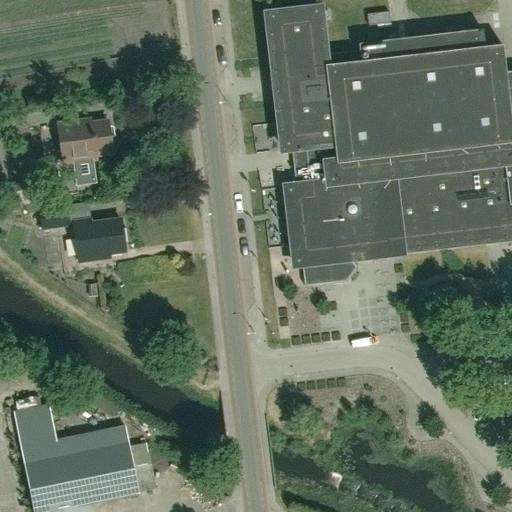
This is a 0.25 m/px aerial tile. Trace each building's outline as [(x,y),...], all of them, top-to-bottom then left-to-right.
[(282,145),(284,151),(285,151),(285,150),(291,149),(296,186),(286,188),(295,266),(302,265),(304,286),(334,282),(333,281),(345,279),(354,268),(356,269),(356,268),(346,260),(400,253),(400,257),(402,257),(401,251),(416,247),(419,247),(436,247),(453,243),(471,243),(487,239),(491,239),(495,239),(501,239),(505,239),(508,238),(511,238),(511,237),(511,68),(507,70),(503,42),(485,45),(483,27),(358,43),(359,50),(325,54),(319,7),(266,14),(267,17),(268,21),(269,25),(270,34),(271,43),(271,53),(275,73),(276,91),(277,93),(280,112),(281,132),(282,138),(282,145)] [(80,121),(57,124),(62,164),(73,162),(77,187),(97,184),(94,160),(95,159),(94,155),(111,153),(109,139),(113,136),(112,128),(107,126),(107,122),(92,123),(81,125),(80,121)] [(33,183),(1,190),(5,210),(37,203),(33,183)] [(66,207),(38,211),(40,229),(68,225),(66,207)] [(98,255),(125,251),(121,221),(92,225),(91,221),(73,223),(78,262),(99,259),(98,255)] [(91,511),(90,503),(138,493),(125,428),(56,442),(48,405),(13,413),(32,511),(91,511)]
